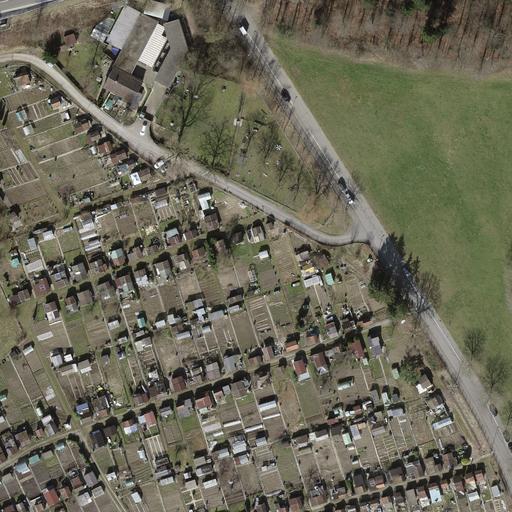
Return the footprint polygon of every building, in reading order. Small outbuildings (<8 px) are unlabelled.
[(167,4),(149,0),(148,0),(146,14),(164,17),(167,4)] [(101,87),(134,104),(145,85),(130,77),(139,61),(153,68),(169,39),(165,36),(170,28),(126,4),(105,42),(121,50),(101,87)] [(180,45),(162,79),(172,84),(191,46),(189,22),(178,23),(180,45)] [(30,84),(26,74),(16,77),(20,88),(30,84)] [(62,107),(59,98),(50,102),(53,110),(62,107)] [(81,127),(76,129),(77,134),(89,129),(86,120),(80,123),(81,127)] [(97,131),(89,134),(92,142),(100,139),(97,131)] [(43,136),(36,139),(40,150),(47,147),(43,136)] [(95,145),(88,148),(91,156),(98,153),(95,145)] [(124,151),(110,156),(113,164),(127,159),(124,151)] [(124,175),(137,170),(134,161),(120,166),(124,175)] [(141,185),(153,181),(149,169),(137,174),(141,185)] [(55,176),(49,179),(54,189),(61,185),(55,176)] [(211,189),(197,194),(199,199),(212,195),(211,189)] [(164,190),(155,192),(157,199),(166,196),(164,190)] [(122,201),(111,205),(113,210),(124,207),(122,201)] [(109,205),(97,209),(99,214),(111,211),(109,205)] [(14,211),(8,214),(15,228),(21,225),(14,211)] [(216,214),(203,218),(208,233),(220,229),(216,214)] [(276,222),(267,225),(272,242),(281,239),(276,222)] [(261,225),(252,228),(257,243),(266,239),(261,225)] [(243,230),(235,233),(239,245),(247,243),(243,230)] [(195,231),(185,235),(187,241),(198,238),(195,231)] [(32,233),(22,236),(24,242),(34,239),(32,233)] [(179,233),(168,237),(172,249),(184,245),(179,233)] [(224,237),(213,241),(218,257),(230,253),(224,237)] [(41,245),(43,251),(55,247),(53,241),(41,245)] [(33,242),(21,246),(23,252),(36,248),(33,242)] [(155,245),(148,247),(151,256),(158,253),(155,245)] [(205,245),(191,250),(194,260),(208,255),(205,245)] [(307,250),(296,253),(299,260),(310,257),(307,250)] [(144,251),(128,256),(130,264),(147,259),(144,251)] [(187,251),(174,255),(179,269),(191,265),(187,251)] [(121,252),(111,255),(115,268),(125,265),(121,252)] [(102,260),(89,264),(93,277),(106,273),(102,260)] [(168,260),(157,264),(161,276),(172,273),(168,260)] [(318,261),(306,265),(308,271),(320,266),(318,261)] [(86,264),(72,269),(77,283),(91,279),(86,264)] [(146,266),(135,270),(140,286),(151,282),(146,266)] [(354,271),(346,266),(343,270),(351,275),(354,271)] [(275,273),(264,276),(267,285),(278,281),(275,273)] [(130,274),(118,278),(123,294),(135,290),(130,274)] [(47,280),(40,282),(44,296),(51,294),(47,280)] [(68,280),(55,284),(58,291),(70,287),(68,280)] [(111,280),(97,284),(102,298),(116,294),(111,280)] [(91,288),(77,292),(81,305),(95,301),(91,288)] [(28,289),(9,295),(12,305),(32,298),(28,289)] [(242,292),(228,297),(230,303),(244,298),(242,292)] [(325,294),(314,298),(316,305),(327,302),(325,294)] [(75,295),(65,298),(68,309),(78,305),(75,295)] [(195,299),(187,301),(190,309),(197,306),(195,299)] [(55,300),(42,304),(47,320),(60,316),(55,300)] [(239,303),(231,306),(234,313),(241,310),(239,303)] [(216,327),(230,322),(225,309),(212,314),(216,327)] [(177,311),(168,314),(170,319),(179,316),(177,311)] [(209,314),(191,320),(193,325),(211,319),(209,314)] [(182,316),(176,318),(180,329),(186,327),(182,316)] [(372,316),(358,321),(360,327),(374,323),(372,316)] [(125,318),(108,323),(111,330),(127,325),(125,318)] [(145,318),(139,320),(141,327),(147,324),(145,318)] [(351,320),(342,323),(345,334),(354,331),(351,320)] [(337,325),(326,329),(329,340),(341,336),(337,325)] [(51,329),(37,333),(39,340),(53,335),(51,329)] [(190,330),(178,334),(180,339),(192,335),(190,330)] [(142,331),(133,334),(135,339),(144,336),(142,331)] [(390,331),(382,333),(384,341),(392,339),(390,331)] [(379,333),(370,336),(376,355),(385,352),(379,333)] [(151,334),(144,336),(146,342),(153,340),(151,334)] [(311,334),(303,337),(306,346),(314,344),(311,334)] [(291,340),(285,342),(288,351),(294,349),(291,340)] [(361,340),(349,344),(354,359),(366,356),(361,340)] [(278,344),(270,347),(274,358),(281,355),(278,344)] [(342,345),(333,347),(335,353),(344,350),(342,345)] [(259,347),(248,351),(252,364),(263,360),(259,347)] [(72,351),(64,354),(66,360),(74,357),(72,351)] [(109,352),(99,355),(101,362),(111,359),(109,352)] [(324,352),(311,356),(317,376),(330,372),(324,352)] [(158,357),(146,361),(147,367),(160,363),(158,357)] [(218,358),(206,362),(211,378),(223,374),(218,358)] [(303,358),(294,361),(296,368),(305,365),(303,358)] [(380,358),(370,361),(373,370),(383,367),(380,358)] [(235,359),(224,363),(227,371),(238,368),(235,359)] [(76,362),(62,366),(64,374),(78,369),(76,362)] [(284,363),(271,368),(276,382),(289,378),(284,363)] [(201,364),(187,369),(191,381),(205,376),(201,364)] [(369,366),(363,369),(365,376),(372,374),(369,366)] [(267,369),(261,371),(264,378),(269,377),(267,369)] [(381,371),(376,373),(379,383),(384,381),(381,371)] [(426,372),(413,378),(420,392),(433,385),(426,372)] [(173,380),(178,392),(188,388),(183,376),(173,380)] [(243,378),(231,382),(235,394),(247,391),(243,378)] [(352,380),(338,385),(339,390),(354,385),(352,380)] [(166,381),(155,385),(159,398),(171,394),(166,381)] [(222,386),(213,388),(217,400),(225,397),(222,386)] [(149,391),(138,394),(140,402),(151,398),(149,391)] [(203,392),(195,395),(198,407),(207,404),(203,392)] [(316,395),(309,397),(312,404),(319,402),(316,395)] [(440,395),(427,401),(431,410),(444,405),(440,395)] [(276,398),(259,404),(261,411),(278,405),(276,398)] [(184,399),(176,401),(180,413),(188,410),(184,399)] [(89,400),(77,404),(83,423),(95,419),(89,400)] [(101,417),(112,414),(107,400),(97,403),(101,417)] [(375,402),(366,405),(367,410),(377,407),(375,402)] [(171,404),(161,408),(163,416),(174,412),(171,404)] [(405,406),(393,410),(396,417),(407,414),(405,406)] [(154,410),(140,415),(144,426),(158,421),(154,410)] [(422,413),(410,417),(412,423),(424,419),(422,413)] [(281,414),(264,420),(266,426),(283,421),(281,414)] [(375,414),(369,416),(373,426),(378,424),(375,414)] [(339,415),(328,419),(330,423),(341,420),(339,415)] [(135,416),(121,420),(123,427),(137,422),(135,416)] [(56,419),(48,423),(52,433),(61,429),(56,419)] [(451,421),(437,425),(438,430),(453,427),(451,421)] [(305,422),(289,427),(291,433),(307,428),(305,422)] [(116,423),(103,427),(108,441),(121,437),(116,423)] [(357,423),(351,425),(354,436),(361,434),(359,428),(357,423)] [(27,425),(15,431),(22,447),(34,442),(27,425)] [(385,425),(373,429),(375,435),(387,431),(385,425)] [(326,427),(314,431),(316,437),(328,433),(326,427)] [(44,429),(38,432),(42,439),(47,437),(44,429)] [(350,431),(343,433),(346,444),(354,442),(350,431)] [(307,432),(293,436),(296,444),(309,439),(307,432)] [(266,435),(251,440),(253,447),(269,442),(266,435)] [(15,440),(6,444),(11,455),(20,450),(15,440)] [(1,445),(0,446),(0,464),(8,460),(1,445)] [(311,445),(298,449),(300,456),(313,452),(311,445)] [(459,467),(454,448),(441,452),(446,470),(459,467)] [(251,449),(240,453),(242,458),(253,455),(251,449)] [(207,451),(195,455),(197,462),(210,458),(207,451)] [(294,452),(285,455),(287,461),(296,458),(294,452)] [(425,459),(429,473),(439,470),(435,456),(425,459)] [(28,460),(14,467),(16,472),(31,466),(28,460)] [(410,477),(425,473),(422,461),(407,466),(410,477)] [(213,462),(196,468),(197,473),(215,467),(213,462)] [(170,464),(155,469),(158,477),(172,472),(170,464)] [(395,482),(406,479),(402,465),(390,469),(395,482)] [(372,489),(386,484),(382,470),(368,474),(372,489)] [(358,491),(368,488),(363,472),(353,475),(358,491)] [(474,472),(465,475),(467,482),(476,480),(474,472)] [(486,473),(477,475),(479,482),(488,480),(486,473)] [(127,475),(120,478),(123,487),(130,485),(127,475)] [(462,475),(453,478),(457,491),(466,489),(462,475)] [(88,476),(73,482),(76,488),(91,482),(88,476)] [(450,478),(442,480),(445,493),(453,491),(450,478)] [(439,481),(429,484),(434,502),(444,500),(439,481)] [(70,483),(60,487),(65,499),(75,495),(70,483)] [(332,499),(349,494),(346,483),(329,488),(332,499)] [(314,504),(328,500),(323,484),(309,488),(314,504)] [(426,485),(418,487),(422,504),(431,502),(426,485)] [(416,487),(407,489),(411,504),(419,502),(416,487)] [(155,489),(144,495),(147,501),(158,495),(155,489)] [(80,499),(90,495),(88,490),(77,495),(80,499)] [(135,491),(121,498),(124,503),(138,496),(135,491)] [(404,491),(395,493),(398,505),(406,503),(404,491)] [(392,494),(382,497),(383,503),(394,501),(392,494)] [(293,509),(305,506),(301,495),(290,499),(293,509)] [(44,497),(34,501),(38,510),(48,506),(44,497)] [(378,498),(371,500),(373,507),(380,505),(378,498)] [(368,501),(360,503),(362,511),(371,510),(368,501)] [(17,511),(13,502),(1,507),(3,511),(17,511)] [(256,511),(268,511),(265,503),(255,506),(256,511)]
